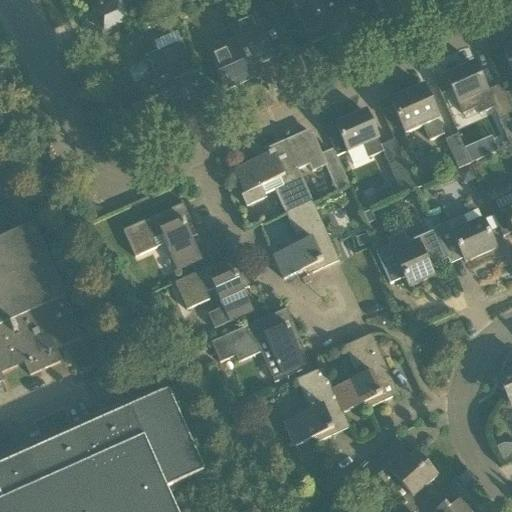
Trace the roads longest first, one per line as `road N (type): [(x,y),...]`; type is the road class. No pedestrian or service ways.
road 1 (residential): [(511,4),(196,151)]
road 2 (residential): [(196,151),(115,183),(99,180),(22,7)]
road 3 (residential): [(511,502),(470,455),(459,394),(491,330),(511,321)]
road 4 (residential): [(302,293),(271,303),(196,151)]
